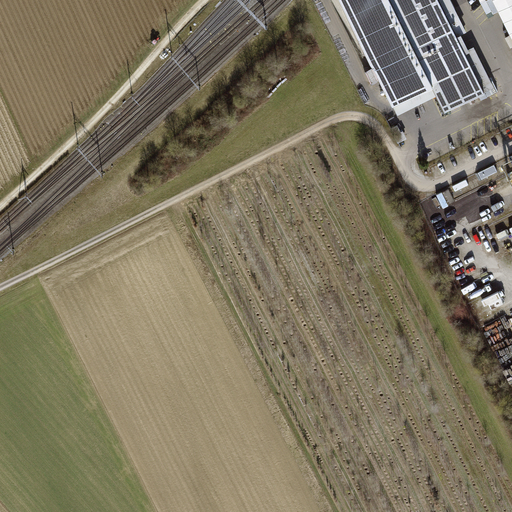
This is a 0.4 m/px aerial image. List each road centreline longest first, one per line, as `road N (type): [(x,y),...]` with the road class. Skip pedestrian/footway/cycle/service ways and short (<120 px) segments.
road 1 (track): [(393,149),(375,123),(332,120),(0,291)]
road 2 (track): [(0,208),(204,0)]
road 3 (residential): [(511,148),(430,185),(414,181),(393,149)]
